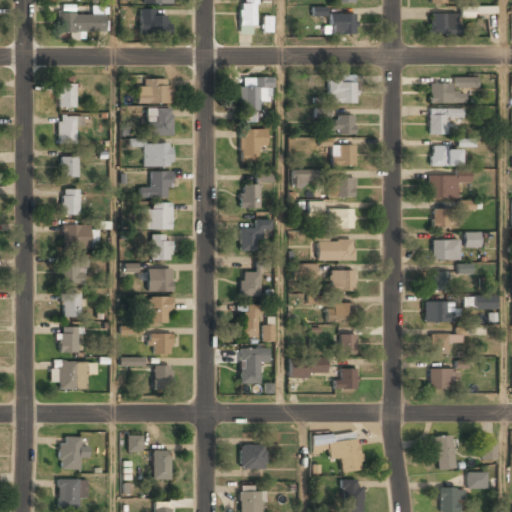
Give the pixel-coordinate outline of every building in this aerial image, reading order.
[(253,0),(238,0),(238,32),(253,33),(253,0)] [(325,6),(310,7),(310,16),(325,16),(325,6)] [(495,7),(460,7),(460,15),(495,15),(495,7)] [(156,15),(156,8),(139,8),(139,34),(169,34),(169,15),(156,15)] [(455,13),(428,13),(428,33),(455,33),(455,13)] [(55,32),(104,32),(104,14),(55,15),(55,32)] [(327,14),(327,34),(354,34),(354,14),(327,14)] [(427,84),(428,103),(463,103),(462,88),(475,88),(475,77),(452,77),(452,83),(427,84)] [(142,85),(136,85),(136,103),(169,103),(169,78),(142,78),(142,85)] [(326,78),(326,103),(355,103),(355,78),(326,78)] [(257,119),(257,86),(268,86),(268,79),(247,80),(247,85),(238,85),(238,120),(257,119)] [(55,83),(55,108),(74,108),(74,83),(55,83)] [(329,108),(313,107),(313,117),(328,117),(329,108)] [(170,108),(145,108),(145,135),(170,135),(170,108)] [(456,116),(456,109),(427,109),(427,135),(444,135),(444,116),(456,116)] [(352,115),(329,115),(329,135),(352,135),(352,115)] [(75,143),(75,116),(55,116),(55,143),(75,143)] [(238,161),(255,161),(255,148),(265,148),(265,129),(238,129),(238,161)] [(329,138),(317,138),(317,146),(329,146),(329,138)] [(473,138),(456,139),(456,147),(473,146),(473,138)] [(170,166),(170,142),(140,142),(140,166),(170,166)] [(352,145),(329,145),(329,166),(352,166),(352,145)] [(458,148),(428,147),(428,166),(458,166),(458,148)] [(76,157),(58,157),(58,177),(76,177),(76,157)] [(304,182),(318,182),(318,169),(290,170),(290,187),(304,187),(304,182)] [(137,197),(169,197),(169,171),(148,171),(148,187),(137,187),(137,197)] [(255,174),(255,184),(238,184),(238,209),(258,208),(257,181),(267,181),(267,174),(255,174)] [(426,174),(426,197),(455,197),(455,181),(469,181),(469,174),(426,174)] [(326,197),(352,197),(352,178),(326,178),(326,197)] [(76,189),(60,189),(60,210),(76,210),(76,189)] [(474,210),(474,200),(458,200),(458,210),(474,210)] [(306,216),(323,217),(323,201),(306,201),(306,216)] [(145,212),(145,228),(170,228),(170,202),(150,202),(150,212),(145,212)] [(351,228),(351,209),(325,209),(325,228),(351,228)] [(452,209),(430,209),(430,228),(452,228),(452,209)] [(237,228),(237,251),(258,251),(258,230),(268,230),(268,221),(254,221),(254,228),(237,228)] [(60,225),(60,248),(87,248),(87,225),(60,225)] [(479,246),(479,233),(462,233),(462,246),(479,246)] [(167,234),(149,234),(149,260),(167,260),(167,234)] [(457,259),(457,240),(430,240),(430,259),(457,259)] [(315,260),(352,260),(352,241),(315,241),(315,260)] [(59,283),(84,283),(84,257),(59,257),(59,283)] [(316,264),(291,263),(291,279),(315,280),(316,264)] [(455,275),(471,275),(471,264),(455,264),(455,275)] [(170,270),(145,270),(145,291),(170,291),(170,270)] [(353,270),(328,270),(328,290),(353,290),(353,270)] [(257,272),(238,272),(238,296),(257,296),(257,272)] [(447,272),(431,272),(431,290),(447,290),(447,272)] [(79,293),(60,293),(60,317),(79,317),(79,293)] [(169,296),(148,296),(148,322),(169,322),(169,296)] [(472,309),(494,309),(494,296),(472,296),(472,309)] [(451,311),(444,311),(444,302),(422,302),(422,322),(451,322),(451,311)] [(351,304),(324,304),(324,322),(351,322),(351,304)] [(255,337),(255,305),(239,305),(239,337),(255,337)] [(140,335),(139,325),(118,326),(118,335),(140,335)] [(261,325),(261,342),(271,342),(271,325),(261,325)] [(75,327),(57,327),(57,353),(75,353),(75,327)] [(147,332),(147,353),(170,353),(170,332),(147,332)] [(446,353),(446,342),(461,342),(461,332),(428,332),(428,353),(446,353)] [(354,352),(354,334),(337,334),(337,352),(354,352)] [(258,384),(258,362),(266,362),(266,349),(238,349),(238,384),(258,384)] [(143,358),(118,357),(118,366),(142,366),(143,358)] [(324,374),(324,359),(288,359),(288,374),(324,374)] [(84,389),(84,361),(55,361),(55,389),(84,389)] [(151,391),(170,391),(170,365),(151,365),(151,391)] [(452,368),(427,368),(427,388),(452,388),(452,368)] [(356,369),(338,369),(338,379),(332,379),(332,389),(356,389),(356,369)] [(140,451),(140,435),(126,435),(126,451),(140,451)] [(330,441),(329,435),(310,436),(311,452),(326,451),(327,459),(338,458),(340,472),(359,470),(357,439),(330,441)] [(433,470),(452,469),(450,435),(431,436),(433,470)] [(57,469),(78,469),(78,436),(57,436),(57,469)] [(263,468),(263,444),(238,444),(238,468),(263,468)] [(480,460),(495,460),(495,444),(479,444),(480,460)] [(150,479),(167,479),(167,450),(150,450),(150,479)] [(483,474),(466,474),(466,488),(483,488),(483,474)] [(55,508),(78,508),(78,478),(55,478),(55,508)] [(340,479),(340,511),(361,511),(361,479),(340,479)] [(437,511),(459,511),(459,488),(437,488),(437,511)] [(237,511),(260,511),(260,491),(237,491),(237,511)] [(168,511),(169,502),(153,502),(152,511),(168,511)]
